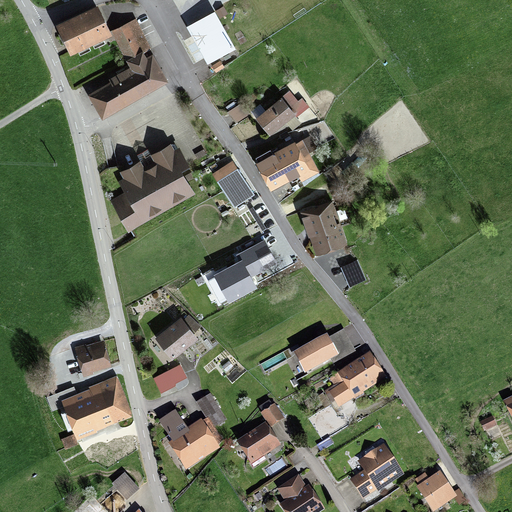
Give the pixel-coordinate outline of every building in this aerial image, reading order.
[(103,37),(112,33),(97,3),(56,23),(70,53),(78,49),(80,54),(91,48),(89,44),(93,43),(94,46),(105,41),(103,37)] [(188,27),(208,63),(234,49),(214,13),(188,27)] [(143,50),(144,51),(151,48),(135,17),(110,29),(126,59),(143,50)] [(146,55),(144,51),(143,50),(126,59),(130,66),(109,77),(110,80),(88,92),(98,112),(169,82),(153,52),(146,55)] [(224,67),(220,61),(212,66),(216,72),(224,67)] [(298,100),(289,89),(264,109),(260,103),(251,110),(270,134),(286,122),(292,130),(301,122),(297,117),(309,106),(302,97),(298,100)] [(248,113),(240,102),(227,112),(235,123),(248,113)] [(260,173),(263,180),(265,179),(270,189),(298,174),(301,181),(319,172),(309,151),(317,147),(310,134),(296,142),(295,140),(255,160),(262,172),(260,173)] [(140,159),(119,171),(123,177),(118,180),(124,191),(111,199),(129,231),(195,193),(181,169),(190,164),(179,145),(174,148),(171,142),(150,153),(153,158),(154,160),(144,166),(140,159)] [(254,195),(238,170),(218,182),(234,207),(254,195)] [(346,245),(332,200),(301,210),(315,255),(346,245)] [(215,276),(229,302),(256,288),(250,277),(276,263),(264,241),(237,256),(240,262),(215,276)] [(341,266),(349,287),(366,280),(358,259),(341,266)] [(155,336),(172,358),(198,338),(181,316),(155,336)] [(344,329),(328,337),(338,356),(331,360),(333,364),(356,352),(344,329)] [(293,353),(304,374),(331,360),(338,356),(328,337),(327,335),(293,353)] [(86,343),(74,346),(83,377),(94,374),(93,371),(111,366),(103,339),(86,344),(86,343)] [(386,378),(370,352),(329,377),(333,384),(324,390),(327,395),(330,394),(339,408),(353,398),(355,401),(364,394),(363,392),(386,378)] [(233,365),(228,360),(222,365),(226,371),(233,365)] [(186,377),(180,363),(153,377),(161,392),(176,385),(176,382),(186,377)] [(77,393),(61,399),(64,406),(77,439),(97,431),(96,429),(132,415),(117,375),(88,386),(89,388),(77,393)] [(61,399),(77,393),(74,386),(46,396),(52,410),(64,406),(61,399)] [(176,411),(159,422),(172,441),(168,444),(185,471),(220,448),(218,445),(223,441),(214,427),(227,419),(210,393),(196,403),(207,419),(202,422),(201,419),(187,428),(176,411)] [(511,397),(503,402),(511,419),(511,397)] [(270,428),(285,418),(274,403),(272,405),(269,400),(259,407),(262,412),(260,413),(270,428)] [(496,426),(492,416),(479,422),(484,432),(496,426)] [(281,445),(265,422),(236,443),(253,468),(265,459),(264,457),(281,445)] [(65,448),(78,443),(74,433),(61,438),(65,448)] [(333,444),(329,437),(316,444),(320,451),(333,444)] [(376,490),(377,492),(404,474),(383,444),(357,462),(363,471),(349,480),(362,500),(376,490)] [(455,494),(440,471),(429,479),(425,473),(414,480),(418,486),(416,487),(432,511),(434,511),(435,511),(446,511),(451,509),(448,503),(455,498),(459,505),(466,500),(460,491),(455,494)] [(124,473),(111,484),(126,501),(139,490),(124,473)] [(320,511),(325,509),(308,485),(306,487),(298,475),(277,489),(284,501),(279,504),(284,511),(320,511)]
